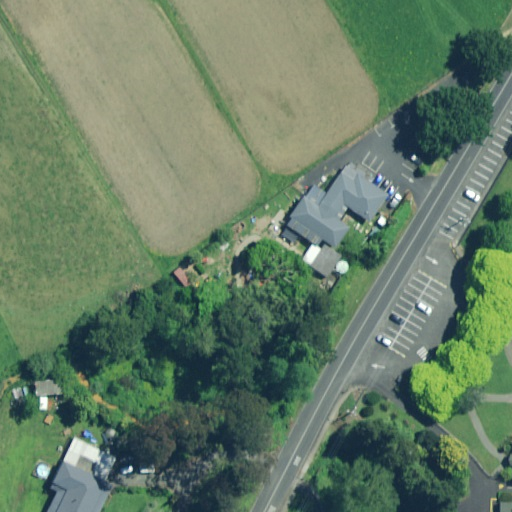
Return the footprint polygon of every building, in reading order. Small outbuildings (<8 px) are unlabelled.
[(334,247),(347,228),(338,221),(346,208),(368,223),(386,196),(355,175),(352,181),(339,172),(325,192),(311,182),(289,215),(293,217),(286,227),(312,245),(301,262),(326,278),(342,253),(334,247)] [(191,283),(179,269),(172,274),(184,289),(191,283)] [(66,395),(65,381),(37,383),(38,397),(66,395)] [(511,432),(502,432),(501,476),(511,476),(511,432)] [(115,459),(74,439),(51,485),(58,489),(46,511),(99,511),(111,487),(103,483),(115,459)]
